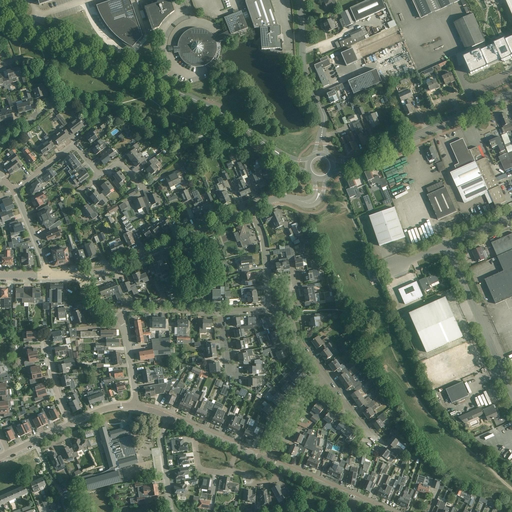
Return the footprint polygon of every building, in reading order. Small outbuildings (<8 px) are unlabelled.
[(142,37),(129,0),(114,0),(96,6),(98,10),(101,17),(104,23),(109,29),(113,33),(117,37),(121,41),(125,44),(132,48),(142,37)] [(168,16),(170,15),(171,14),(172,14),(173,13),(174,12),(169,0),(167,0),(163,2),(162,1),(156,3),(157,4),(144,8),(152,31),(159,28),(159,27),(161,25),(161,24),(162,23),(163,21),(164,20),(165,19),(166,18),(167,17),(168,16)] [(247,0),(248,1),(245,2),(254,29),(260,28),(261,50),(282,49),(282,41),(281,41),(281,40),(280,40),(278,40),(277,37),(278,37),(279,37),(279,36),(280,35),(279,27),(276,27),(275,24),(276,23),(268,0),(247,0)] [(321,0),(326,9),(329,7),(328,6),(335,3),(333,0),(321,0)] [(342,19),(345,27),(355,23),(355,22),(385,9),(380,0),(368,0),(349,9),(349,10),(340,14),(342,19)] [(459,0),(413,0),(422,17),(460,0),(459,0)] [(511,0),(508,0),(511,8),(511,36),(506,39),(505,38),(494,43),(495,44),(481,50),(481,49),(464,57),(471,74),(488,66),(488,65),(501,59),(502,61),(504,60),(503,59),(511,55),(511,57),(511,56),(511,0)] [(232,36),(234,35),(249,29),(242,12),(225,19),(230,31),(232,36)] [(485,41),(473,14),(454,23),(466,50),(468,49),(485,41)] [(335,21),(333,17),(329,19),(330,20),(323,23),(327,32),(334,29),(331,22),(335,21)] [(393,20),(387,23),(389,29),(396,26),(393,20)] [(367,34),(364,27),(360,29),(349,34),(350,36),(339,41),(342,49),(354,43),(362,40),(365,39),(363,36),(367,34)] [(232,36),(230,31),(215,39),(213,37),(212,35),(210,33),(208,32),(205,31),(203,30),(200,29),(198,29),(195,29),(193,30),(190,30),(188,32),(186,33),(184,35),(182,37),(181,39),(179,41),(179,43),(178,46),(178,49),(178,51),(178,54),(179,56),(180,58),(182,60),(183,62),(185,64),(188,66),(190,67),(192,68),(195,68),(197,68),(200,68),(202,68),(205,67),(207,66),(211,63),(213,61),(214,59),(215,58),(216,56),(216,55),(217,54),(217,52),(217,50),(217,48),(217,46),(217,44),(236,39),(234,35),(232,36)] [(358,61),(352,48),(341,53),(346,66),(358,61)] [(321,67),(322,69),(330,65),(326,56),(321,58),(322,61),(314,65),(314,66),(315,69),(321,67)] [(450,63),(449,60),(448,61),(435,66),(436,69),(437,68),(438,71),(440,69),(440,67),(450,63)] [(328,84),(322,69),(321,67),(315,69),(323,87),(328,84)] [(425,75),(434,70),(432,67),(423,72),(425,75)] [(19,68),(13,70),(15,79),(16,78),(19,77),(22,77),(22,78),(22,79),(23,83),(27,82),(26,78),(24,71),(20,72),(19,68)] [(16,81),(16,78),(15,79),(13,70),(7,72),(8,77),(5,78),(7,85),(10,84),(10,83),(16,81)] [(353,95),(381,82),(375,70),(347,82),(353,95)] [(454,81),(451,73),(442,77),(445,84),(451,82),(451,83),(454,81)] [(410,80),(408,75),(399,79),(402,84),(410,80)] [(427,80),(427,81),(427,83),(430,91),(435,89),(436,89),(439,88),(435,80),(431,81),(431,80),(429,79),(428,79),(427,80)] [(49,95),(45,83),(38,86),(39,89),(33,91),(36,99),(49,95)] [(340,99),(336,92),(337,91),(335,87),(326,91),(327,94),(326,94),(328,99),(331,104),(333,102),(334,103),(335,102),(338,101),(338,100),(340,99)] [(413,97),(410,90),(399,95),(402,102),(405,100),(405,102),(406,106),(403,107),(407,115),(413,112),(411,107),(408,99),(413,97)] [(23,103),(25,111),(31,110),(30,106),(34,105),(32,98),(28,99),(28,98),(22,100),(23,103)] [(11,100),(8,101),(10,107),(4,109),(7,120),(13,118),(11,111),(14,110),(12,102),(12,101),(11,100)] [(16,102),(12,103),(14,110),(18,109),(19,113),(25,111),(23,103),(17,105),(16,102)] [(85,121),(78,112),(74,115),(77,119),(67,126),(73,134),(84,126),(82,124),(85,121)] [(378,117),(376,112),(374,113),(366,117),(367,119),(368,119),(371,128),(379,125),(376,118),(378,117)] [(506,113),(499,116),(503,126),(503,127),(503,128),(500,129),(502,134),(511,130),(511,126),(509,120),(508,120),(506,113)] [(62,117),(59,120),(64,126),(67,124),(62,117)] [(358,121),(352,124),(356,132),(358,131),(360,134),(363,133),(361,130),(363,129),(360,123),(359,124),(358,121)] [(68,133),(64,127),(60,130),(61,132),(53,138),(59,146),(68,139),(66,135),(68,133)] [(94,129),(86,135),(87,134),(89,137),(88,137),(86,139),(91,144),(97,139),(94,135),(97,133),(94,129)] [(351,132),(347,134),(348,135),(345,137),(348,144),(346,145),(349,152),(355,150),(352,142),(355,141),(351,132)] [(365,136),(363,133),(360,134),(357,135),(359,139),(362,146),(368,144),(365,136)] [(501,162),(510,157),(509,153),(508,154),(508,153),(507,153),(505,150),(502,144),(502,143),(499,137),(493,140),(493,139),(489,141),(492,148),(493,148),(493,149),(499,146),(502,152),(499,153),(501,156),(499,157),(501,162)] [(53,144),(49,139),(46,141),(47,143),(39,149),(43,155),(52,149),(50,146),(53,144)] [(491,196),(485,182),(476,162),(470,150),(468,151),(463,139),(450,145),(458,164),(454,166),(456,171),(451,173),(464,203),(485,194),(487,198),(491,197),(491,196)] [(92,146),(92,147),(94,145),(96,148),(94,148),(92,150),(96,155),(104,149),(107,147),(107,145),(105,142),(103,142),(102,143),(100,140),(92,146)] [(127,155),(131,161),(141,154),(138,151),(140,149),(136,144),(130,149),(132,151),(127,155)] [(437,157),(432,147),(425,150),(428,156),(427,157),(429,161),(430,160),(434,159),(436,162),(439,161),(437,157)] [(476,162),(485,182),(496,178),(486,157),(482,159),(477,147),(470,150),(476,162)] [(100,160),(102,162),(104,165),(111,159),(112,160),(113,159),(113,158),(115,156),(116,157),(116,156),(110,148),(100,156),(102,158),(101,159),(100,160)] [(27,149),(23,153),(26,157),(31,164),(36,160),(34,157),(35,156),(33,152),(31,153),(31,154),(27,149)] [(15,154),(12,156),(9,159),(12,162),(11,163),(13,165),(10,168),(11,169),(11,168),(12,169),(13,168),(14,168),(16,170),(17,169),(17,170),(21,168),(16,162),(19,160),(15,154)] [(68,155),(59,162),(61,165),(62,165),(65,163),(67,166),(77,159),(74,155),(73,156),(71,154),(69,156),(68,155)] [(141,154),(131,161),(136,167),(141,163),(143,166),(149,161),(145,156),(143,157),(141,154)] [(511,163),(511,161),(510,157),(501,162),(505,171),(511,167),(511,163)] [(149,167),(145,170),(149,176),(159,169),(158,170),(155,166),(156,165),(158,163),(154,158),(145,165),(146,165),(147,164),(149,167)] [(267,168),(262,158),(257,160),(258,163),(260,167),(261,170),(267,168)] [(77,159),(67,166),(70,170),(68,172),(71,176),(78,170),(77,168),(80,165),(79,164),(80,163),(77,159)] [(230,162),(229,159),(225,161),(228,169),(233,167),(231,161),(230,162)] [(446,169),(443,161),(437,163),(439,172),(446,169)] [(7,162),(4,164),(6,167),(5,167),(10,174),(16,170),(14,168),(13,168),(12,169),(11,168),(11,169),(10,168),(13,165),(11,163),(8,165),(7,162)] [(246,175),(242,166),(240,162),(237,163),(242,176),(243,177),(246,175)] [(260,167),(254,170),(255,173),(262,188),(267,185),(264,179),(262,179),(258,172),(261,170),(260,167)] [(71,176),(70,177),(72,179),(74,182),(73,182),(75,185),(76,184),(76,185),(82,180),(83,181),(88,177),(84,171),(81,173),(79,170),(78,170),(71,176)] [(180,176),(177,171),(171,174),(172,177),(166,180),(170,188),(180,183),(177,177),(180,176)] [(374,178),(370,171),(364,173),(368,182),(370,186),(378,182),(379,185),(381,185),(382,188),(388,186),(384,178),(381,180),(379,176),(375,177),(375,178),(374,178)] [(125,179),(120,172),(114,177),(116,180),(113,182),(118,189),(124,185),(121,182),(125,179)] [(394,199),(406,195),(400,172),(386,176),(387,179),(389,179),(394,196),(393,196),(394,199)] [(257,190),(262,188),(255,173),(252,175),(256,182),(254,183),(257,190)] [(496,178),(498,182),(507,177),(506,173),(496,178)] [(51,179),(48,175),(46,174),(42,177),(46,183),(49,180),(50,182),(52,180),(51,179)] [(241,177),(238,178),(245,195),(250,192),(247,185),(246,183),(244,184),(243,180),(241,177)] [(220,191),(216,192),(218,196),(222,206),(230,202),(226,192),(227,191),(221,178),(217,179),(219,183),(217,184),(220,191)] [(241,197),(245,195),(238,178),(235,179),(236,181),(239,189),(238,190),(241,197)] [(346,190),(347,192),(350,198),(356,195),(360,194),(358,189),(356,186),(353,178),(347,181),(350,188),(346,190)] [(506,201),(496,178),(485,182),(491,196),(491,197),(495,206),(506,201)] [(41,186),(37,181),(26,190),(28,195),(31,193),(32,195),(41,190),(39,188),(41,186)] [(113,189),(108,181),(101,187),(104,191),(101,192),(105,197),(110,194),(109,193),(113,189)] [(445,187),(442,181),(426,188),(429,194),(427,195),(438,220),(457,212),(445,187)] [(231,184),(226,186),(229,192),(234,190),(231,184)] [(138,192),(136,188),(127,193),(127,194),(128,197),(129,197),(136,193),(135,193),(138,192)] [(191,199),(187,190),(180,193),(184,203),(191,200),(191,199)] [(197,190),(192,193),(195,198),(197,201),(203,214),(209,211),(206,204),(204,205),(201,199),(197,190)] [(99,196),(96,192),(90,198),(96,205),(99,202),(102,206),(108,202),(102,194),(99,196)] [(208,192),(204,194),(206,197),(209,203),(213,201),(209,192),(208,192)] [(45,199),(42,193),(36,196),(38,199),(32,202),(35,209),(43,205),(41,201),(45,199)] [(145,198),(149,208),(151,208),(152,206),(156,204),(157,207),(161,205),(158,198),(157,198),(155,194),(149,197),(148,196),(145,197),(145,198)] [(368,195),(363,197),(369,211),(374,209),(368,195)] [(10,198),(2,201),(6,211),(7,211),(10,210),(14,208),(10,198)] [(137,199),(133,201),(137,211),(138,211),(139,213),(143,212),(142,209),(145,208),(146,211),(148,215),(151,213),(150,210),(149,209),(149,208),(145,198),(142,200),(141,198),(138,200),(137,199)] [(195,198),(191,199),(191,200),(195,209),(193,210),(196,217),(203,214),(197,201),(195,198)] [(58,204),(64,216),(68,214),(61,202),(58,204)] [(89,207),(87,204),(80,210),(87,218),(90,216),(93,219),(97,216),(97,215),(98,213),(92,205),(89,207)] [(38,220),(38,221),(50,216),(49,213),(50,212),(51,211),(51,210),(51,209),(50,209),(50,208),(49,208),(47,206),(41,209),(42,211),(41,212),(41,213),(37,215),(38,216),(38,217),(38,219),(38,220)] [(405,237),(395,208),(369,217),(380,246),(405,237)] [(6,211),(0,213),(0,215),(3,222),(4,222),(6,221),(9,220),(9,219),(14,217),(11,210),(10,211),(10,210),(7,211),(6,211)] [(269,215),(263,218),(265,223),(272,220),(272,221),(280,218),(277,212),(269,215)] [(51,219),(50,216),(38,221),(39,222),(39,223),(40,224),(41,224),(42,226),(45,225),(46,226),(45,227),(47,229),(50,227),(54,224),(54,223),(54,222),(55,222),(55,221),(56,220),(55,219),(54,219),(53,218),(52,218),(51,219)] [(135,230),(125,216),(121,219),(124,222),(123,223),(126,227),(125,228),(127,234),(123,236),(128,247),(135,244),(130,232),(135,230)] [(114,222),(111,217),(105,220),(108,225),(114,222)] [(163,220),(158,223),(160,226),(164,231),(169,227),(167,224),(169,222),(165,217),(163,219),(163,220)] [(280,218),(272,221),(273,223),(272,224),(273,228),(275,227),(275,229),(277,228),(278,229),(282,227),(281,226),(283,225),(280,218)] [(17,221),(8,224),(9,225),(10,228),(9,228),(11,236),(20,233),(19,232),(23,231),(21,224),(18,224),(17,221)] [(54,224),(50,227),(52,230),(50,232),(50,233),(45,235),(46,237),(45,238),(46,239),(47,239),(48,241),(54,238),(56,237),(56,239),(61,237),(57,228),(62,225),(59,221),(54,224)] [(154,224),(150,227),(149,227),(152,230),(155,235),(160,231),(158,228),(160,226),(158,223),(157,221),(154,223),(154,224)] [(149,232),(152,230),(149,227),(150,227),(148,225),(145,227),(145,228),(141,231),(146,239),(152,235),(149,232)] [(292,228),(295,235),(301,233),(298,225),(292,228)] [(238,233),(234,234),(235,238),(237,242),(241,241),(244,248),(243,248),(245,253),(252,250),(250,246),(247,238),(250,238),(248,233),(246,234),(243,226),(236,228),(238,233)] [(511,233),(491,243),(504,271),(485,279),(486,281),(496,304),(507,299),(511,297),(511,296),(511,233)] [(124,249),(119,239),(115,241),(117,244),(110,247),(113,254),(124,249)] [(98,257),(92,243),(84,246),(89,260),(98,257)] [(61,247),(59,250),(52,251),(55,266),(69,264),(68,258),(69,258),(70,258),(73,257),(70,248),(67,246),(61,247)] [(28,255),(28,247),(21,247),(21,253),(24,253),(24,255),(24,258),(21,258),(21,263),(24,263),(24,266),(33,266),(32,254),(28,255)] [(484,251),(482,247),(472,251),(477,262),(485,258),(482,251),(484,251)] [(83,251),(74,253),(76,262),(81,261),(82,262),(85,261),(85,260),(83,251)] [(303,259),(302,255),(294,257),(296,268),(303,267),(302,266),(307,265),(306,259),(303,259)] [(252,265),(251,257),(240,258),(241,263),(238,264),(239,270),(249,269),(248,268),(247,269),(247,266),(248,265),(252,265)] [(287,258),(281,259),(283,270),(289,269),(288,262),(287,258)] [(485,268),(494,264),(492,259),(483,263),(485,268)] [(162,267),(160,264),(154,266),(157,274),(161,272),(162,275),(164,274),(165,274),(170,272),(167,265),(162,267)] [(319,275),(318,270),(311,271),(311,273),(304,275),(305,282),(315,280),(314,276),(319,275)] [(250,278),(249,272),(242,274),(243,279),(244,279),(245,286),(255,284),(253,277),(250,278)] [(145,274),(144,274),(140,276),(139,273),(132,275),(135,283),(136,282),(137,286),(148,281),(145,274)] [(439,281),(435,274),(427,278),(426,277),(419,280),(424,292),(431,289),(430,285),(439,281)] [(423,296),(417,281),(399,289),(405,304),(423,296)] [(117,300),(123,301),(117,286),(115,282),(99,288),(101,296),(111,292),(112,295),(115,294),(117,300)] [(125,284),(124,283),(121,284),(124,293),(132,290),(128,282),(125,284)] [(154,283),(155,285),(153,285),(156,292),(161,290),(158,282),(154,283)] [(304,296),(314,294),(313,287),(315,287),(314,284),(306,285),(307,289),(303,290),(304,296)] [(208,295),(204,286),(191,292),(195,301),(201,298),(202,299),(205,298),(205,296),(208,295)] [(212,290),(212,302),(214,302),(216,302),(220,302),(220,295),(224,295),(224,287),(220,287),(220,290),(212,290)] [(247,298),(257,297),(256,290),(250,291),(250,288),(240,289),(241,295),(247,295),(247,298)] [(8,297),(7,289),(1,289),(1,294),(0,294),(0,298),(1,299),(4,298),(4,308),(11,308),(11,297),(8,297)] [(22,303),(28,303),(28,294),(24,294),(24,289),(16,289),(16,299),(22,299),(22,303)] [(32,294),(28,294),(28,303),(34,303),(34,300),(40,300),(40,299),(40,289),(32,289),(32,294)] [(314,294),(304,296),(305,302),(309,301),(310,305),(318,304),(317,301),(320,301),(318,294),(315,294),(314,294)] [(258,303),(257,297),(247,298),(248,302),(244,302),(244,305),(258,303)] [(463,336),(446,297),(409,313),(426,352),(463,336)] [(65,308),(58,309),(59,318),(59,319),(66,318),(65,308)] [(82,318),(80,311),(72,313),(73,316),(70,317),(71,321),(73,320),(74,325),(85,322),(83,317),(82,318)] [(243,320),(242,317),(239,318),(232,320),(233,326),(240,325),(240,321),(243,320)] [(265,318),(259,320),(261,325),(263,324),(266,323),(267,328),(274,325),(272,317),(267,319),(266,317),(265,318)] [(159,331),(159,318),(152,318),(152,324),(149,324),(150,328),(149,328),(150,331),(159,331)] [(165,318),(159,318),(159,331),(169,331),(168,325),(165,325),(165,318)] [(320,322),(319,318),(309,319),(310,323),(309,323),(309,328),(319,326),(318,322),(320,322)] [(137,319),(134,320),(134,322),(135,330),(142,329),(146,328),(149,328),(150,328),(149,324),(149,323),(146,323),(145,324),(144,320),(140,321),(138,321),(137,319)] [(177,336),(183,336),(183,320),(177,320),(177,322),(175,322),(174,323),(174,326),(175,327),(177,327),(177,336)] [(211,320),(203,320),(203,326),(199,326),(199,333),(205,333),(206,328),(211,328),(211,320)] [(252,325),(248,326),(239,327),(240,330),(234,331),(235,338),(244,337),(243,333),(248,332),(247,330),(253,329),(252,325)] [(135,330),(137,338),(146,336),(147,336),(146,332),(142,333),(142,329),(135,330)] [(268,329),(262,331),(263,335),(267,334),(267,335),(269,341),(279,337),(280,336),(279,333),(278,333),(277,331),(269,334),(268,329)] [(66,334),(65,330),(59,332),(52,333),(54,342),(59,341),(59,342),(62,341),(61,337),(64,337),(64,335),(66,334)] [(117,337),(116,330),(100,330),(92,330),(92,332),(81,332),(81,338),(84,338),(90,338),(90,337),(117,337)] [(36,334),(36,332),(26,333),(27,339),(23,339),(24,342),(32,342),(32,339),(36,339),(36,338),(37,338),(38,338),(37,335),(37,334),(36,334)] [(326,346),(331,342),(327,336),(321,341),(319,337),(312,342),(317,348),(323,345),(325,347),(326,346)] [(281,343),(279,337),(266,342),(267,344),(272,342),(274,346),(281,343)] [(112,340),(112,338),(106,338),(106,347),(119,347),(119,340),(112,340)] [(250,344),(249,338),(243,339),(243,341),(236,343),(237,350),(245,349),(244,345),(250,344)] [(170,341),(152,343),(154,356),(171,355),(170,341)] [(335,347),(331,342),(326,346),(328,349),(321,354),(326,360),(332,356),(329,351),(335,347)] [(206,352),(216,351),(215,344),(202,345),(203,349),(206,348),(206,351),(206,352)] [(348,349),(345,345),(339,350),(342,353),(348,349)] [(24,348),(23,348),(24,353),(25,357),(28,356),(38,355),(36,349),(32,350),(32,347),(29,347),(24,348)] [(69,350),(68,347),(65,348),(64,348),(55,349),(57,356),(66,355),(65,352),(68,351),(70,359),(73,358),(72,350),(69,350)] [(245,354),(238,355),(239,362),(248,361),(250,360),(250,356),(253,356),(252,351),(251,349),(244,351),(245,354)] [(469,349),(432,366),(440,384),(477,368),(469,349)] [(153,356),(152,350),(139,353),(140,360),(149,359),(149,362),(154,361),(153,356)] [(270,352),(272,358),(275,357),(277,356),(278,360),(286,357),(284,350),(276,353),(275,350),(270,352)] [(217,357),(216,351),(206,352),(206,351),(203,352),(204,355),(204,359),(217,357)] [(24,362),(25,366),(35,364),(34,361),(39,360),(38,355),(28,356),(29,359),(26,359),(24,362)] [(75,366),(74,359),(63,361),(64,364),(58,366),(60,374),(66,372),(65,368),(75,366)] [(346,368),(344,366),(343,364),(340,366),(336,360),(329,365),(334,372),(337,370),(339,373),(344,369),(346,368)] [(214,364),(214,361),(204,362),(205,368),(209,367),(210,371),(212,371),(213,372),(219,371),(218,363),(214,364)] [(294,366),(296,368),(293,371),(295,374),(302,380),(305,378),(305,377),(304,376),(306,374),(301,369),(303,367),(297,362),(296,364),(294,366)] [(1,363),(0,364),(0,376),(1,379),(8,375),(7,372),(5,372),(4,366),(1,363)] [(31,374),(32,374),(41,372),(40,366),(35,367),(35,364),(25,366),(25,367),(27,366),(27,369),(26,370),(26,371),(27,373),(27,374),(28,374),(31,374)] [(262,364),(255,364),(255,367),(248,367),(248,374),(256,374),(256,370),(262,370),(262,364)] [(344,374),(339,378),(343,384),(352,377),(348,371),(353,367),(351,365),(349,366),(346,368),(344,369),(341,371),(344,374)] [(143,377),(163,374),(162,367),(154,368),(154,371),(150,371),(150,370),(142,371),(143,377)] [(193,367),(191,372),(199,375),(201,370),(193,367)] [(113,368),(109,368),(109,372),(110,376),(114,376),(115,378),(123,377),(123,374),(124,374),(123,372),(122,371),(122,370),(118,371),(118,369),(114,369),(113,368)] [(41,372),(32,374),(33,380),(29,380),(30,384),(38,382),(38,379),(42,378),(41,372)] [(302,380),(295,374),(292,377),(287,373),(286,374),(284,372),(282,375),(284,377),(289,381),(289,382),(291,380),(297,384),(299,382),(300,383),(302,380)] [(163,374),(143,377),(144,383),(152,382),(151,380),(158,379),(158,384),(164,383),(164,379),(163,375),(163,374)] [(262,379),(262,376),(254,376),(254,380),(248,380),(248,387),(256,387),(256,383),(260,383),(260,379),(262,379)] [(68,378),(68,377),(61,378),(63,387),(69,386),(70,389),(75,388),(74,381),(73,381),(72,380),(71,378),(70,378),(68,378)] [(289,381),(284,377),(279,382),(283,386),(280,389),(284,393),(285,394),(286,395),(292,389),(286,384),(289,381)] [(352,377),(343,384),(347,389),(350,387),(353,390),(363,382),(366,381),(364,378),(360,381),(357,383),(352,377)] [(0,384),(0,390),(6,390),(6,387),(9,387),(10,385),(10,383),(9,383),(8,380),(0,381),(0,384)] [(175,388),(168,404),(172,406),(176,398),(175,398),(177,393),(180,394),(182,390),(182,389),(184,383),(179,381),(175,388)] [(30,384),(31,388),(30,388),(32,394),(36,392),(36,393),(45,390),(43,384),(39,385),(38,382),(30,384)] [(355,393),(352,396),(356,401),(362,397),(360,393),(364,390),(361,387),(365,384),(363,382),(353,390),(355,393)] [(469,396),(463,382),(446,389),(452,403),(469,396)] [(120,384),(120,383),(116,384),(116,385),(113,385),(114,389),(117,389),(117,392),(118,392),(118,394),(123,393),(122,391),(125,390),(125,389),(127,389),(126,385),(124,386),(124,383),(120,384)] [(165,390),(168,383),(167,383),(158,384),(144,387),(146,396),(163,394),(165,390)] [(279,393),(268,383),(266,385),(270,389),(267,392),(273,397),(270,400),(276,406),(282,400),(277,395),(279,393)] [(165,402),(168,404),(175,388),(173,387),(171,391),(170,390),(168,395),(166,394),(165,398),(166,399),(165,402)] [(221,394),(226,396),(229,389),(224,387),(221,394)] [(181,401),(178,408),(183,410),(191,394),(191,392),(183,388),(180,395),(183,396),(181,401)] [(241,388),(238,394),(244,397),(247,391),(241,388)] [(10,398),(9,389),(6,390),(0,390),(0,396),(2,396),(2,399),(10,398)] [(99,390),(94,392),(97,402),(104,399),(103,395),(105,394),(103,389),(99,390)] [(47,395),(45,390),(36,393),(38,398),(34,399),(35,402),(44,400),(43,397),(47,395)] [(88,395),(84,396),(86,401),(89,400),(90,404),(97,402),(94,392),(93,392),(93,390),(87,393),(88,395)] [(191,394),(183,410),(189,413),(192,406),(189,405),(191,400),(197,402),(198,400),(197,400),(199,396),(199,395),(191,392),(191,394)] [(78,399),(76,394),(71,396),(73,401),(69,403),(74,412),(80,409),(76,400),(78,399)] [(362,397),(356,401),(360,407),(364,404),(366,407),(373,403),(377,400),(376,398),(372,401),(369,397),(365,400),(362,397)] [(2,402),(0,402),(0,408),(8,408),(11,408),(10,402),(11,402),(10,398),(2,399),(2,402)] [(195,415),(199,417),(206,402),(203,401),(199,409),(198,408),(195,415)] [(206,402),(199,417),(204,419),(207,413),(205,412),(207,408),(212,410),(215,404),(211,403),(207,401),(206,402)] [(268,404),(264,401),(262,404),(265,407),(262,410),(268,415),(273,409),(267,404),(268,404)] [(312,410),(316,412),(311,419),(316,423),(322,416),(319,414),(324,408),(318,403),(312,410)] [(368,410),(364,413),(368,419),(375,414),(372,411),(373,411),(377,408),(376,406),(373,403),(366,407),(368,410)] [(45,411),(49,419),(52,418),(53,421),(59,419),(55,410),(56,410),(54,406),(50,408),(51,409),(48,410),(45,411)] [(213,416),(211,422),(215,424),(221,410),(218,409),(217,409),(217,407),(214,406),(212,411),(215,413),(214,416),(213,416)] [(494,406),(482,411),(483,415),(486,414),(489,420),(498,416),(498,415),(497,416),(493,406),(494,406)] [(9,413),(8,408),(0,408),(0,414),(4,414),(4,417),(12,416),(12,413),(9,413)] [(49,419),(45,411),(44,408),(42,409),(43,412),(42,413),(43,415),(38,418),(42,427),(48,424),(46,421),(49,419)] [(464,423),(483,415),(482,411),(480,408),(459,417),(464,423)] [(221,410),(215,424),(220,426),(221,423),(223,424),(224,420),(223,420),(222,419),(224,414),(225,412),(221,411),(221,410)] [(330,430),(333,426),(330,424),(336,417),(330,413),(324,419),(328,422),(323,428),(322,430),(329,431),(330,430)] [(387,419),(383,413),(377,417),(379,420),(374,424),(378,430),(384,426),(382,423),(387,419)] [(29,414),(27,415),(29,419),(33,427),(35,426),(37,429),(42,427),(38,418),(33,420),(32,418),(31,418),(29,414)] [(226,429),(232,432),(238,417),(232,415),(229,423),(226,429)] [(252,427),(247,438),(252,440),(253,438),(255,439),(257,435),(258,433),(260,427),(264,428),(265,426),(257,423),(260,416),(257,415),(255,421),(252,427)] [(238,417),(232,432),(236,433),(237,430),(239,431),(240,427),(237,426),(240,418),(238,417)] [(33,427),(29,419),(26,420),(26,419),(20,422),(22,425),(26,434),(31,432),(30,428),(33,427)] [(244,433),(243,436),(247,438),(252,427),(255,421),(251,419),(248,425),(249,425),(247,430),(244,429),(243,433),(244,433)] [(511,421),(483,433),(484,437),(511,426),(511,425),(511,424),(511,421)] [(13,427),(16,435),(19,433),(21,437),(26,434),(22,425),(20,422),(19,422),(16,425),(13,427)] [(333,426),(330,430),(335,433),(338,429),(343,433),(348,427),(341,422),(339,425),(336,423),(333,426)] [(93,474),(80,478),(82,482),(85,481),(88,491),(116,483),(120,482),(120,481),(123,480),(119,468),(120,468),(138,463),(137,461),(138,461),(138,460),(137,460),(136,457),(137,457),(133,445),(132,445),(132,442),(130,437),(131,437),(131,436),(130,434),(130,433),(129,433),(129,430),(130,429),(130,428),(130,427),(130,426),(129,425),(128,425),(127,425),(126,425),(125,426),(125,427),(125,428),(110,432),(107,432),(105,427),(104,427),(104,425),(98,426),(99,429),(98,429),(102,441),(101,441),(102,444),(103,444),(110,468),(110,469),(109,470),(108,471),(107,471),(105,472),(103,473),(101,474),(99,475),(97,475),(95,475),(93,476),(93,475),(93,474)] [(16,435),(13,427),(12,427),(12,426),(3,430),(5,434),(6,433),(10,442),(15,439),(14,436),(16,435)] [(348,427),(343,433),(348,437),(345,441),(349,444),(357,435),(354,432),(348,427)] [(308,440),(304,447),(307,448),(315,452),(318,453),(318,452),(320,449),(316,448),(317,438),(311,435),(312,432),(313,431),(314,430),(309,430),(309,431),(307,433),(310,435),(308,440)] [(303,438),(308,440),(310,435),(307,433),(304,432),(303,436),(297,433),(294,440),(301,443),(303,438)] [(398,454),(399,455),(406,447),(400,442),(393,437),(388,443),(393,447),(391,449),(398,454)] [(80,442),(79,440),(72,443),(76,452),(82,450),(83,452),(84,452),(87,451),(86,448),(87,447),(84,441),(80,442)] [(176,440),(173,441),(175,452),(179,451),(187,450),(186,443),(183,444),(182,440),(176,440)] [(307,448),(304,447),(299,445),(298,448),(292,445),(289,453),(296,456),(298,451),(304,454),(307,448)] [(63,450),(61,451),(65,460),(66,459),(68,462),(73,460),(73,459),(76,457),(74,453),(71,455),(68,448),(67,449),(66,447),(62,449),(63,450)] [(398,454),(391,449),(389,451),(385,448),(380,453),(387,459),(389,456),(394,459),(398,454)] [(318,453),(312,466),(317,469),(320,462),(318,461),(321,454),(322,450),(320,449),(318,452),(318,453)] [(309,458),(307,464),(312,466),(318,453),(315,452),(312,458),(310,458),(312,455),(309,454),(308,457),(309,458)] [(325,458),(334,462),(334,461),(336,455),(328,452),(325,458)] [(56,454),(49,456),(54,468),(55,468),(56,471),(58,472),(62,470),(62,469),(61,467),(64,465),(61,458),(58,459),(56,454)] [(179,459),(178,459),(179,466),(181,466),(182,465),(181,465),(189,464),(188,457),(184,457),(184,454),(179,455),(179,459)] [(332,467),(331,466),(328,474),(333,476),(333,475),(335,476),(340,463),(335,461),(332,467)] [(339,466),(335,476),(337,477),(337,478),(341,480),(344,474),(342,474),(343,471),(344,469),(347,470),(349,465),(346,463),(341,461),(340,463),(339,466)] [(382,476),(383,473),(386,465),(386,464),(383,463),(378,474),(382,476)] [(81,469),(79,464),(76,465),(79,470),(74,473),(76,476),(83,473),(81,469)] [(175,475),(174,475),(174,478),(175,478),(176,480),(185,479),(184,476),(188,475),(188,473),(189,473),(188,467),(186,468),(180,469),(180,471),(178,471),(178,473),(175,473),(175,475)] [(358,468),(351,467),(349,480),(347,480),(346,483),(355,485),(358,468)] [(373,476),(374,472),(372,472),(371,476),(369,475),(367,480),(365,479),(362,485),(364,486),(363,489),(366,490),(373,476)] [(373,476),(366,490),(370,492),(371,489),(373,490),(376,484),(373,483),(375,478),(377,474),(374,472),(373,476)] [(381,488),(378,495),(383,497),(388,486),(388,485),(387,485),(388,484),(391,477),(387,475),(384,483),(384,484),(382,488),(381,488)] [(419,475),(414,489),(418,491),(428,494),(430,487),(423,484),(422,484),(424,477),(425,478),(426,477),(419,475)] [(230,478),(224,477),(222,486),(219,485),(218,492),(221,492),(222,492),(223,491),(223,490),(228,491),(228,489),(234,490),(234,492),(237,493),(239,484),(229,483),(230,478)] [(402,477),(402,478),(400,482),(398,489),(397,490),(402,492),(403,487),(404,487),(407,479),(402,477)] [(39,488),(45,485),(42,478),(36,481),(39,488)] [(212,480),(203,478),(202,488),(211,490),(210,494),(213,494),(215,487),(210,486),(210,484),(211,484),(212,480)] [(394,479),(391,486),(398,489),(400,482),(398,481),(394,479)] [(441,482),(434,480),(432,487),(439,490),(441,482)] [(39,488),(36,481),(30,484),(33,492),(35,492),(37,491),(38,491),(40,490),(39,488)] [(142,492),(157,490),(157,484),(143,486),(142,482),(134,483),(135,488),(137,488),(138,492),(142,492)] [(184,485),(174,486),(175,495),(187,493),(186,485),(184,485)] [(278,485),(271,489),(276,498),(280,496),(281,499),(288,496),(285,489),(284,488),(281,490),(278,485)] [(24,486),(18,489),(21,496),(27,493),(24,486)] [(388,486),(383,497),(390,501),(392,497),(389,496),(391,493),(392,494),(394,489),(394,488),(391,486),(391,487),(388,486)] [(15,499),(21,496),(18,489),(12,492),(15,499)] [(139,498),(134,498),(135,503),(145,501),(144,497),(150,496),(158,495),(157,490),(142,492),(138,492),(139,498)] [(252,491),(244,490),(243,500),(249,501),(249,502),(255,503),(255,495),(251,495),(252,491)] [(258,491),(260,502),(260,505),(268,504),(268,503),(271,503),(270,496),(267,496),(266,490),(258,491)] [(397,503),(402,506),(407,494),(408,492),(405,490),(404,493),(402,498),(400,496),(397,503)] [(412,496),(407,494),(402,506),(408,508),(411,501),(409,501),(410,498),(412,498),(416,499),(419,492),(415,490),(412,496)] [(9,502),(15,499),(12,492),(5,495),(9,502)] [(0,499),(2,504),(9,502),(5,495),(0,496),(0,499)] [(483,502),(493,506),(494,503),(480,498),(479,502),(482,503),(483,502)] [(199,499),(197,507),(208,509),(209,501),(199,499)] [(53,500),(48,502),(52,510),(57,508),(53,500)] [(442,511),(443,510),(446,504),(437,500),(435,505),(438,507),(436,511),(442,511)]
